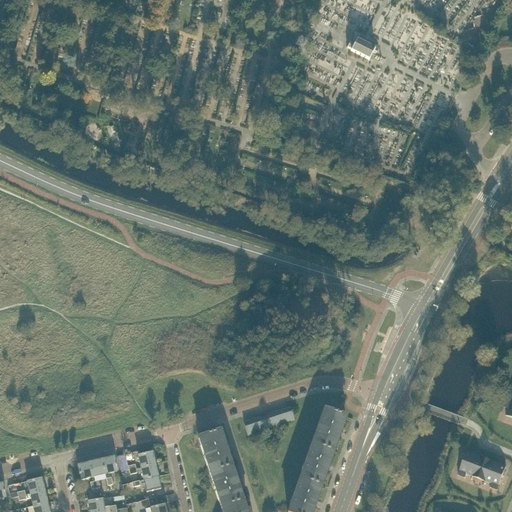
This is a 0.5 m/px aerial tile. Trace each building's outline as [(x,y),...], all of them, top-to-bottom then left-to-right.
[(358,40),(360,36),(355,33),(347,48),(351,50),(351,51),(370,61),(376,49),(358,40)] [(121,140),(120,140),(115,124),(106,127),(113,149),(122,146),(120,142),(121,142),(122,141),(121,140)] [(428,201),(423,202),(423,201),(421,202),(421,203),(419,203),(425,230),(427,230),(427,231),(429,231),(429,229),(434,228),(431,217),(434,216),(434,214),(433,212),(430,213),(430,212),(428,201)] [(288,423),(294,421),(290,408),(284,410),(288,423)] [(282,425),(288,423),(284,410),(278,412),(280,416),(282,425)] [(333,452),(346,417),(324,410),(312,445),(333,452)] [(282,425),(280,416),(278,412),(272,414),(277,427),(282,425)] [(271,428),(277,427),(272,414),(267,416),(271,428)] [(265,430),(271,428),(267,416),(261,418),(265,430)] [(260,432),(265,430),(261,418),(255,420),(260,432)] [(254,434),(260,432),(255,420),(250,421),(254,434)] [(248,436),(254,434),(250,421),(244,423),(248,436)] [(511,424),(506,422),(501,434),(511,439),(511,424)] [(231,467),(225,447),(220,431),(198,438),(210,474),(231,467)] [(321,486),(333,452),(312,445),(300,479),(321,486)] [(155,465),(152,452),(138,456),(141,468),(155,465)] [(473,477),(475,472),(480,457),(467,452),(465,459),(460,472),(466,474),(473,477)] [(105,475),(118,472),(114,457),(102,460),(105,475)] [(486,482),(493,462),(480,457),(475,472),(473,477),(486,482)] [(93,478),(105,475),(102,460),(90,463),(93,478)] [(499,487),(500,482),(506,467),(493,462),(486,482),(492,484),(499,487)] [(81,480),(93,478),(90,463),(77,466),(81,480)] [(143,481),(158,477),(155,465),(141,468),(143,481)] [(243,501),(236,481),(231,467),(210,474),(221,508),(243,501)] [(146,493),(161,489),(158,477),(143,481),(146,493)] [(44,491),(41,479),(27,482),(30,495),(44,491)] [(312,511),(321,486),(300,479),(287,511),(312,511)] [(33,507),(47,503),(44,491),(30,495),(33,507)] [(89,511),(104,511),(102,500),(88,502),(89,511)] [(246,511),(243,501),(221,508),(222,511),(246,511)] [(33,511),(49,511),(47,503),(33,507),(33,511)]
